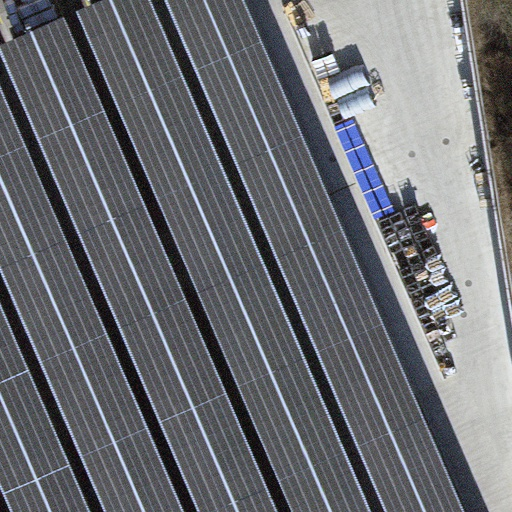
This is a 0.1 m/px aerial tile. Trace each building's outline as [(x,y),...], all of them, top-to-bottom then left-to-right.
[(282,511),(61,0),(42,0),(0,18),(0,41),(203,511),(282,511)] [(381,511),(160,0),(81,0),(302,511),(381,511)] [(473,511),(252,0),(173,0),(394,511),(473,511)] [(187,511),(0,77),(0,261),(108,511),(187,511)] [(96,511),(0,289),(0,472),(17,511),(96,511)]
